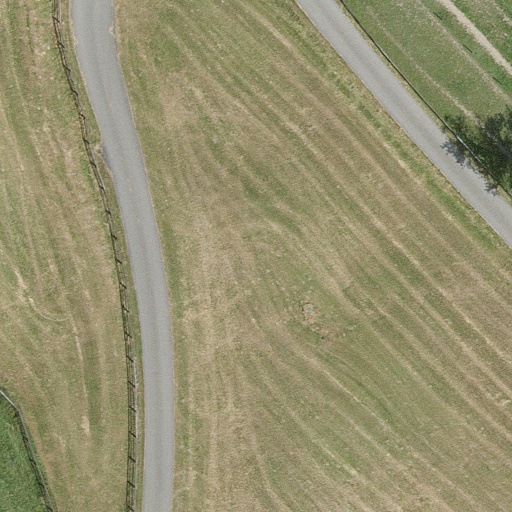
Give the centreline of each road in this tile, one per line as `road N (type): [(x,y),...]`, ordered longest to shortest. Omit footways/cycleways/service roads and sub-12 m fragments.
road 1 (track): [(155,511),(153,294),(94,41),(95,0)]
road 2 (track): [(304,0),(511,241)]
